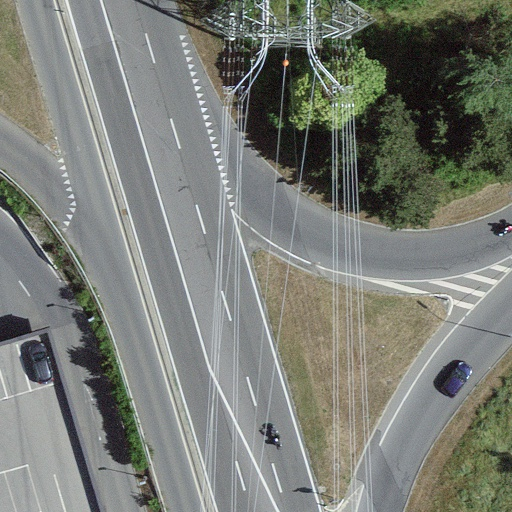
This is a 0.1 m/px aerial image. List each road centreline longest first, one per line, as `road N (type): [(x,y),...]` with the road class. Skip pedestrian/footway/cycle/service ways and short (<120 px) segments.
road 1 (secondary): [(32,0),(180,511)]
road 2 (secondary): [(135,68),(267,511)]
road 3 (tertiary): [(511,259),(349,255),(260,208),(135,68)]
road 4 (tertiary): [(381,511),(404,436),(511,260)]
